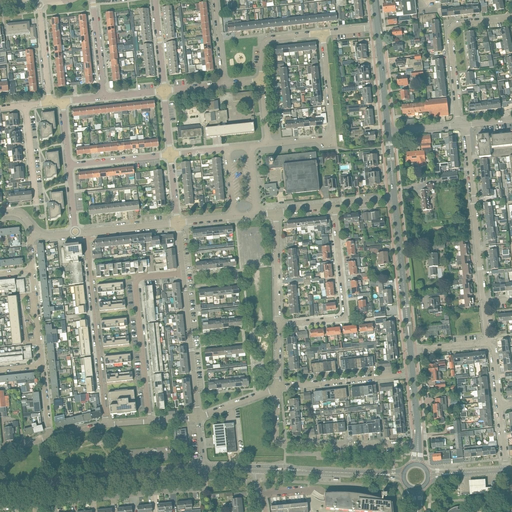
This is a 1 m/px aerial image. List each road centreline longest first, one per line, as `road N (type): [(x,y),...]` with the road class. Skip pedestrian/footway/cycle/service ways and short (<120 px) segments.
road 1 (residential): [(0,508),(196,490),(202,468)]
road 2 (tertiary): [(0,487),(202,468)]
road 3 (residential): [(417,445),(278,441),(277,389)]
road 4 (residential): [(150,421),(135,283),(183,273)]
road 5 (residential): [(482,302),(465,123)]
road 6 (residential): [(333,206),(343,316),(277,325)]
road 7 (residential): [(89,259),(106,424)]
road 8 (residential): [(267,144),(331,132),(322,32)]
road 9 (residential): [(458,124),(451,28),(511,17)]
road 10 (tertiary): [(410,350),(394,200)]
road 11 (tertiary): [(254,469),(402,477)]
road 12 (residential): [(198,418),(183,273)]
road 13 (residential): [(412,373),(277,389)]
